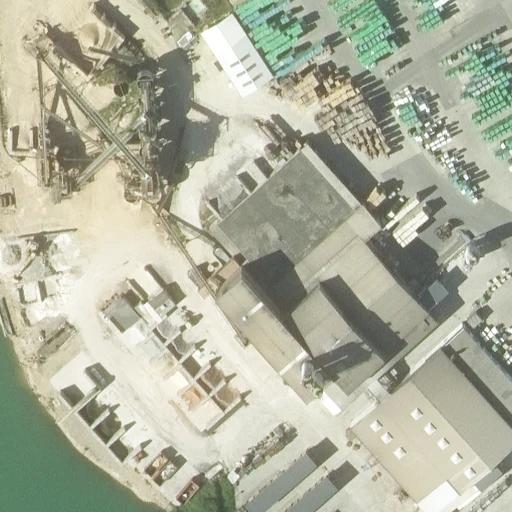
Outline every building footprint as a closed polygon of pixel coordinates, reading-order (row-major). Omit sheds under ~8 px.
[(241,92),(274,72),(235,7),(202,27),(241,92)] [(356,205),(302,144),(209,227),(239,260),(228,270),(220,278),(216,282),(308,384),(331,361),(348,376),(360,365),(369,376),(409,341),(400,331),(429,305),(364,234),(381,219),(362,198),(356,205)] [(223,265),(215,273),(220,278),(228,270),(223,265)] [(511,377),(464,323),(442,342),(511,422),(511,377)] [(511,422),(442,342),(382,396),(448,472),(461,486),(511,440),(511,422)] [(382,396),(351,423),(418,498),(448,472),(382,396)] [(484,481),(503,462),(497,455),(478,474),(484,481)]
